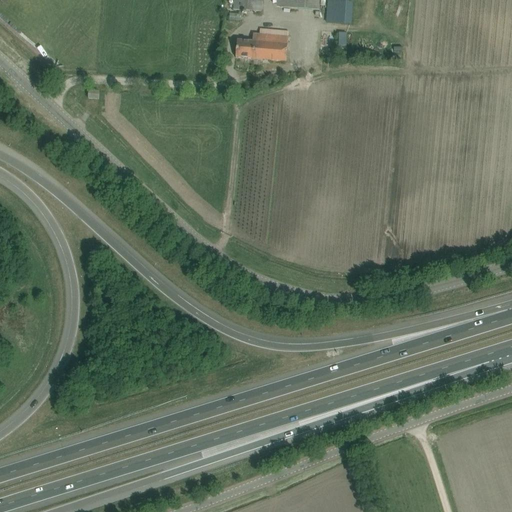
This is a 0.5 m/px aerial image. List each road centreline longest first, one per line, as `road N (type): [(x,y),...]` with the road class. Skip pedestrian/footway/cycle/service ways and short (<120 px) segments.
road 1 (motorway): [(511,316),(309,348),(255,342),(217,327),(161,287),(0,156)]
road 2 (motorway): [(511,316),(0,475)]
road 3 (unclassified): [(47,104),(188,233),(279,287),(361,300),(511,265)]
road 4 (motorway): [(0,506),(490,354)]
road 5 (motorway): [(52,511),(301,429),(490,354)]
road 6 (motorway): [(0,174),(42,210),(64,247),(74,293),(63,364),(48,391),(0,437)]
road 7 (unclassified): [(47,104),(78,80),(229,84)]
road 8 (unclassified): [(180,511),(357,443)]
road 9 (unclassified): [(357,443),(511,389)]
